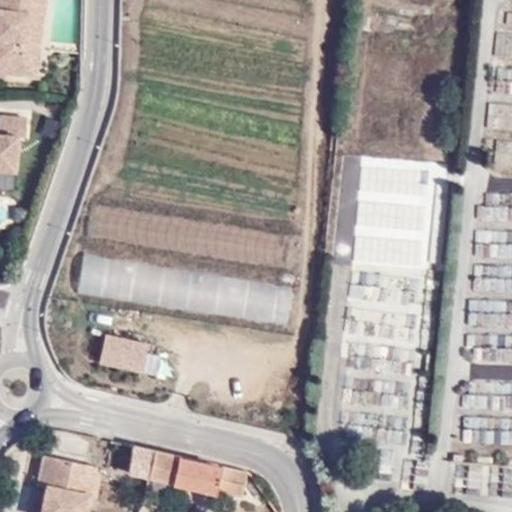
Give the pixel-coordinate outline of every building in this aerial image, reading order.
[(0,0),(0,76),(38,80),(40,58),(19,55),(20,41),(28,42),(32,0),(0,0)] [(19,55),(40,58),(45,0),(32,0),(28,42),(20,41),(19,55)] [(0,189),(12,190),(16,142),(23,142),(25,117),(0,114),(0,189)] [(62,131),(45,125),(40,140),(57,146),(62,131)] [(511,169),(511,143),(493,143),(493,169),(511,169)] [(82,248),(287,280),(292,240),(88,210),(82,248)] [(74,300),(277,332),(286,292),(80,260),(74,300)] [(95,371),(139,380),(146,349),(101,339),(95,371)] [(351,423),(375,422),(377,476),(406,476),(406,458),(414,458),(412,396),(398,396),(397,360),(366,361),(367,390),(351,390),(351,423)] [(147,455),(109,447),(102,476),(139,484),(147,455)] [(147,455),(139,484),(211,502),(218,473),(147,455)] [(44,494),(39,511),(88,511),(90,505),(77,501),(83,468),(42,460),(36,492),(44,494)] [(511,496),(511,467),(466,467),(466,496),(511,496)] [(98,471),(83,468),(77,501),(90,505),(98,471)] [(243,481),(228,476),(224,499),(248,503),(250,494),(243,481)]
